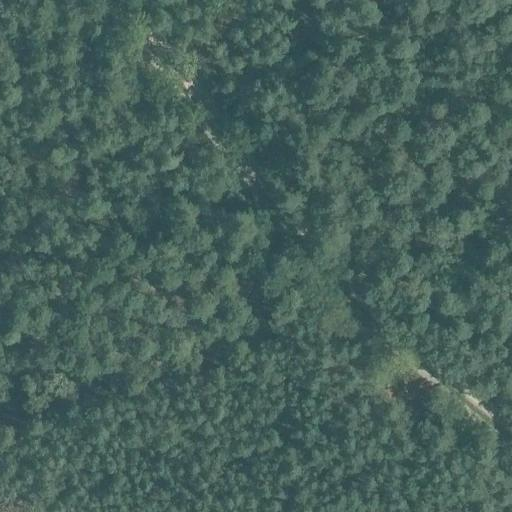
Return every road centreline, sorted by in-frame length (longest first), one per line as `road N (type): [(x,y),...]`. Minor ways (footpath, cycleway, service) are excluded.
road 1 (track): [(511,430),(398,336),(330,263),(120,0)]
road 2 (track): [(197,119),(332,0)]
